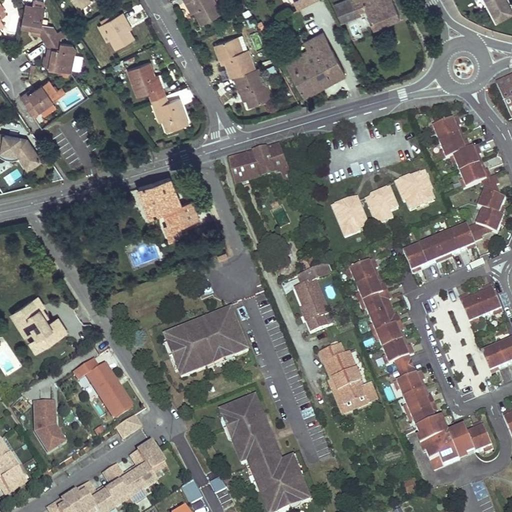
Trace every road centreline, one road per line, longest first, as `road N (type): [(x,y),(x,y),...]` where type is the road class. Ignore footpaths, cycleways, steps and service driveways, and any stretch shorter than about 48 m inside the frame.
road 1 (residential): [(497,262),(413,297),(459,410),(511,388)]
road 2 (residential): [(34,204),(168,419)]
road 3 (tertiary): [(228,146),(445,80)]
road 4 (tertiary): [(34,204),(228,146)]
road 5 (residential): [(168,419),(23,511)]
road 6 (residential): [(152,0),(228,146)]
